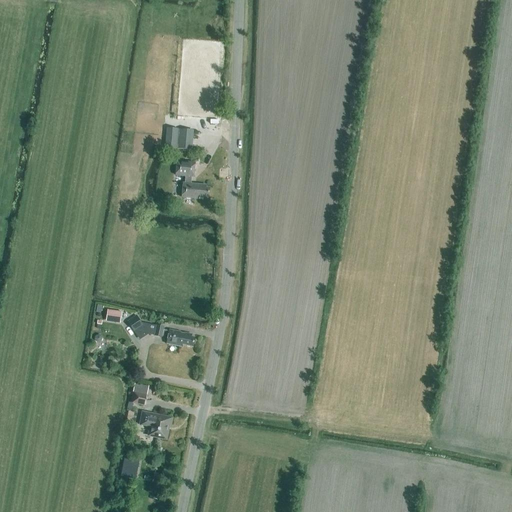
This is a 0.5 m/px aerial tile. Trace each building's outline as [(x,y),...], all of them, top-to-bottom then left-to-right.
[(192,149),(193,130),(166,128),(165,147),(192,149)] [(194,177),(195,162),(177,161),(176,176),(185,177),(185,183),(183,182),(182,198),(197,199),(197,196),(208,197),(209,188),(206,187),(206,185),(191,184),(191,177),(194,177)] [(106,318),(119,320),(121,311),(107,309),(106,318)] [(166,327),(159,325),(140,320),(136,315),(127,321),(139,340),(150,333),(164,337),(164,335),(170,336),(168,344),(184,347),(184,345),(195,348),(197,338),(193,337),(194,335),(172,330),(171,331),(165,330),(166,327)] [(145,405),(148,394),(134,391),(131,401),(145,405)] [(169,426),(170,425),(171,418),(143,412),(141,424),(151,426),(149,435),(165,438),(167,430),(167,427),(168,427),(169,426)] [(135,480),(139,462),(124,459),(121,477),(135,480)] [(154,473),(152,482),(159,484),(161,474),(154,473)]
